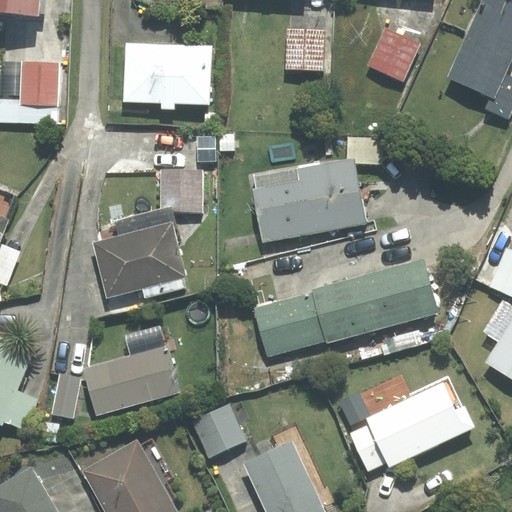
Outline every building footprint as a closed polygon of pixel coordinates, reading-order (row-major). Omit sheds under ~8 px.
[(0,0),(0,11),(38,15),(39,0),(0,0)] [(491,95),(494,96),(504,73),(511,56),(511,0),(484,0),(450,76),(491,95)] [(324,31),(288,29),(286,69),(322,71),(324,31)] [(419,44),(387,29),(370,64),(402,79),(419,44)] [(162,102),(162,109),(174,109),(175,102),(209,104),(211,47),(127,43),(124,101),(162,102)] [(59,64),(5,62),(3,101),(0,100),(0,120),(57,123),(59,64)] [(509,118),(511,111),(511,76),(504,73),(494,96),(491,95),(486,108),(509,118)] [(386,137),(357,138),(359,167),(388,166),(386,137)] [(353,160),(253,178),(265,241),(365,223),(353,160)] [(202,170),(162,170),(162,211),(202,212),(202,170)] [(0,240),(8,220),(5,218),(13,197),(0,192),(0,240)] [(142,288),(144,297),(184,287),(181,277),(185,276),(172,222),(93,243),(107,297),(142,288)] [(20,252),(2,244),(0,249),(0,279),(8,283),(20,252)] [(511,296),(511,251),(506,249),(490,287),(511,296)] [(254,309),(267,357),(327,341),(327,342),(437,313),(423,259),(312,289),(313,293),(254,309)] [(511,306),(504,302),(485,332),(500,341),(487,362),(511,377),(511,306)] [(0,423),(2,425),(4,421),(27,431),(40,399),(18,390),(34,352),(0,337),(0,423)] [(85,369),(97,414),(180,391),(168,347),(85,369)] [(81,378),(61,374),(53,414),(73,418),(81,378)] [(388,461),(390,466),(472,426),(449,378),(367,418),(370,424),(352,433),(370,469),(388,461)] [(229,403),(193,419),(210,456),(246,440),(229,403)] [(278,447),(244,463),(266,511),(323,511),(321,508),(332,502),(296,425),(273,436),(278,447)] [(140,447),(136,441),(82,470),(105,511),(175,511),(160,484),(172,477),(152,441),(140,447)] [(55,511),(31,470),(0,488),(0,511),(55,511)]
